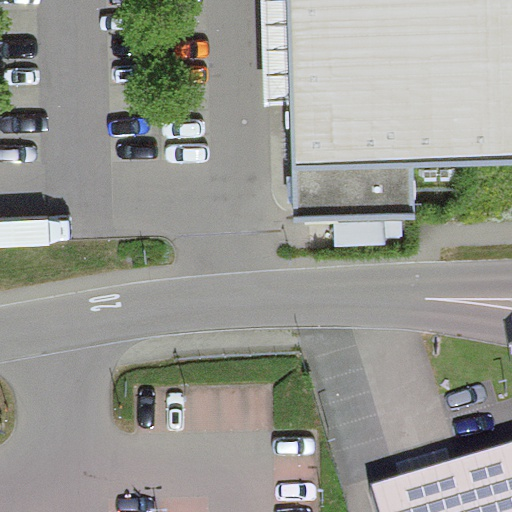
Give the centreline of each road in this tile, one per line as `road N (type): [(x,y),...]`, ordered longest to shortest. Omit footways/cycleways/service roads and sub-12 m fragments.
road 1 (unclassified): [(0,333),(199,302),(374,295)]
road 2 (unclassified): [(374,295),(511,324)]
road 3 (unclassified): [(511,279),(374,295)]
